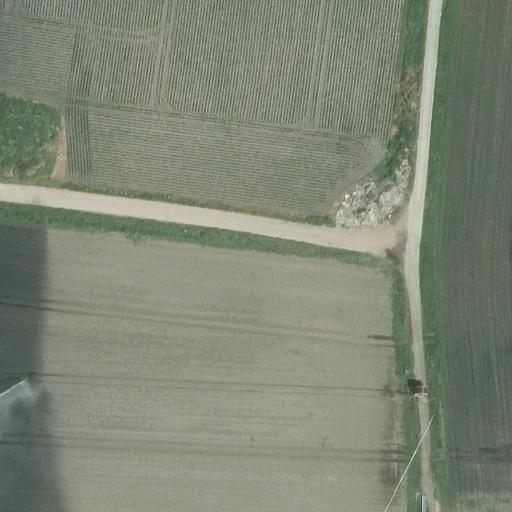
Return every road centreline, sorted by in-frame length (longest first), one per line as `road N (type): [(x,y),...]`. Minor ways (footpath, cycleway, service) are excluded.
road 1 (track): [(0,191),(371,243),(397,240),(414,222),(433,0)]
road 2 (track): [(410,231),(431,511)]
